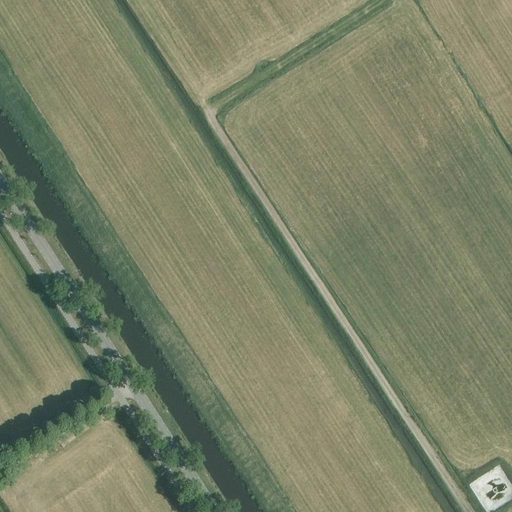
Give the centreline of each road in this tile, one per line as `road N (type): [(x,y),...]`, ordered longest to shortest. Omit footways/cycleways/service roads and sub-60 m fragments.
road 1 (track): [(470,511),(207,113)]
road 2 (primary): [(81,308),(213,511)]
road 3 (primary): [(81,308),(0,183)]
